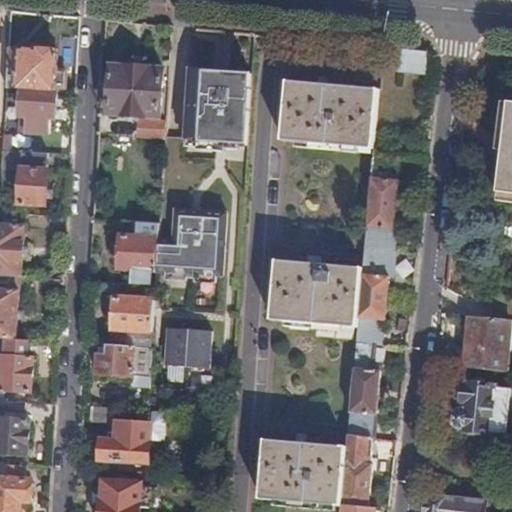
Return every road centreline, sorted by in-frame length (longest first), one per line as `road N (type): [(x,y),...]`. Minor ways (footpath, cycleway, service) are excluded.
road 1 (residential): [(60,511),(93,0)]
road 2 (residential): [(406,511),(460,11)]
